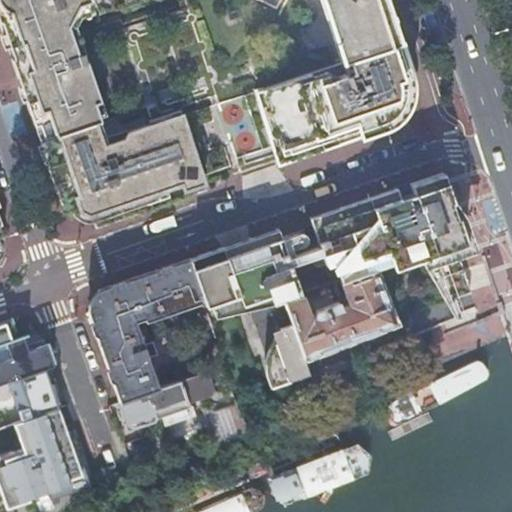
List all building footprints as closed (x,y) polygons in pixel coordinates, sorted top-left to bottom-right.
[(83,52),(81,54),(77,43),(74,44),(67,25),(69,21),(75,10),(91,4),(95,3),(94,0),(0,0),(0,26),(5,40),(17,75),(21,86),(33,83),(36,94),(25,99),(33,122),(39,140),(99,120),(98,116),(93,102),(99,99),(98,98),(83,54),(83,52)] [(99,10),(129,0),(103,0),(96,3),(99,10)] [(320,0),(325,15),(371,0),(320,0)] [(399,42),(385,0),(371,0),(325,15),(340,62),(399,42)] [(69,21),(77,43),(80,42),(83,52),(85,52),(75,25),(80,16),(93,11),(91,4),(75,10),(69,21)] [(74,44),(77,43),(69,21),(67,25),(74,44)] [(399,42),(340,62),(309,71),(254,89),(269,137),(412,86),(411,78),(399,42)] [(23,92),(25,99),(36,94),(33,83),(21,86),(23,92)] [(412,86),(269,137),(272,147),(271,148),(275,159),(277,165),(368,134),(387,127),(398,118),(405,111),(411,99),(412,90),(412,86)] [(101,99),(93,102),(98,116),(105,114),(101,99)] [(133,109),(139,126),(149,123),(147,119),(150,118),(145,105),(133,109)] [(147,119),(149,123),(180,112),(181,112),(179,108),(150,118),(147,119)] [(99,120),(105,138),(139,126),(133,109),(99,120)] [(145,210),(165,203),(198,191),(206,189),(203,182),(188,135),(180,112),(149,123),(139,126),(105,138),(101,139),(95,122),(99,120),(39,140),(41,145),(47,143),(53,161),(47,163),(64,211),(71,209),(72,211),(73,214),(78,217),(78,218),(81,220),(84,220),(85,219),(89,220),(93,220),(95,227),(118,219),(123,217),(122,217),(122,216),(122,215),(122,214),(123,214),(123,213),(123,212),(124,212),(124,211),(125,211),(125,210),(126,210),(138,206),(139,206),(140,206),(141,206),(142,206),(142,207),(143,207),(144,207),(144,208),(145,209),(145,210)] [(101,139),(105,138),(99,120),(95,122),(101,139)] [(44,154),(47,163),(53,161),(47,143),(41,145),(44,154)] [(256,166),(275,159),(271,148),(237,159),(241,171),(256,166)] [(455,246),(455,245),(465,242),(462,233),(454,209),(452,209),(449,201),(451,200),(442,172),(409,183),(412,192),(399,196),(396,187),(379,193),(317,214),(317,215),(309,218),(312,226),(318,245),(287,256),(281,237),(277,229),(260,235),(259,235),(250,238),(227,246),(224,247),(223,247),(220,248),(219,248),(188,259),(203,301),(204,306),(210,303),(224,298),(228,307),(228,308),(242,303),(250,300),(268,294),(271,302),(282,298),(300,293),(290,264),(322,253),(325,264),(333,261),(339,280),(373,268),(417,252),(444,301),(454,297),(469,291),(455,246)] [(123,217),(145,210),(145,209),(144,208),(144,207),(143,207),(142,207),(142,206),(141,206),(140,206),(139,206),(138,206),(126,210),(125,210),(125,211),(124,211),(124,212),(123,212),(123,213),(123,214),(122,214),(122,215),(122,216),(122,217),(123,217)] [(71,209),(64,211),(78,218),(78,217),(73,214),(72,211),(71,209)] [(203,301),(188,259),(142,275),(100,289),(88,312),(120,401),(148,391),(160,387),(150,359),(158,356),(153,342),(145,345),(142,337),(145,336),(143,332),(141,332),(137,322),(146,318),(147,320),(161,315),(163,319),(179,314),(178,310),(203,301)] [(282,298),(291,323),(303,355),(348,338),(393,320),(373,268),(339,280),(348,303),(340,307),(337,301),(315,309),(313,317),(309,318),(300,293),(282,298)] [(252,307),(271,302),(268,294),(250,300),(252,307)] [(454,297),(444,301),(455,320),(461,317),(454,297)] [(213,312),(228,307),(224,298),(210,303),(213,312)] [(499,299),(495,301),(498,313),(503,311),(499,299)] [(17,337),(11,320),(0,323),(0,384),(45,369),(54,366),(45,340),(27,346),(20,348),(17,339),(24,337),(29,335),(28,333),(17,337)] [(303,355),(291,323),(290,323),(279,327),(280,330),(278,331),(276,333),(274,336),(274,337),(272,340),(271,342),(270,344),(269,346),(268,348),(267,350),(266,353),(265,356),(264,358),(264,361),(264,363),(264,366),(264,368),(264,371),(265,373),(265,375),(266,378),(267,380),(268,382),(269,386),(303,374),(302,373),(301,368),(296,354),(301,353),(302,356),(303,355)] [(24,337),(17,339),(20,348),(27,346),(24,337)] [(191,376),(207,371),(204,361),(188,367),(191,376)] [(0,409),(4,408),(3,403),(51,387),(45,369),(0,384),(0,409)] [(208,370),(207,371),(191,376),(160,387),(148,391),(150,397),(123,406),(128,424),(133,425),(120,430),(124,444),(162,431),(157,416),(165,413),(189,405),(192,414),(193,416),(202,413),(213,446),(248,434),(242,415),(237,403),(234,395),(215,402),(211,392),(214,387),(208,370)] [(189,405),(165,413),(169,423),(192,414),(189,405)] [(0,427),(14,423),(10,412),(0,415),(0,427)] [(63,417),(25,431),(37,466),(54,460),(59,458),(75,453),(63,417)]
